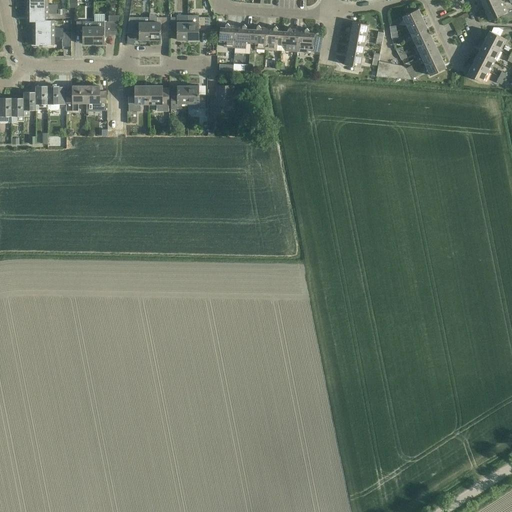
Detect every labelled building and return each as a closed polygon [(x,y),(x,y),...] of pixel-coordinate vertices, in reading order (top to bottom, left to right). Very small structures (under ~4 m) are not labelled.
[(26,0),(27,9),(56,9),(56,4),(47,4),(47,0),(26,0)] [(481,0),(485,9),(502,2),(500,0),(481,0)] [(502,2),(485,9),(491,20),(507,13),(502,2)] [(27,20),(54,20),(48,20),(48,13),(56,13),(56,9),(27,9),(27,20)] [(409,27),(425,20),(420,10),(405,17),(409,27)] [(127,33),(138,33),(138,39),(149,39),(149,14),(149,22),(143,22),(143,17),(129,17),(127,33)] [(156,15),(149,14),(149,39),(160,39),(160,30),(166,30),(166,17),(156,17),(156,15)] [(209,17),(198,17),(198,15),(187,15),(187,22),(187,39),(198,39),(198,30),(204,30),(209,30),(209,17)] [(176,39),(187,39),(187,22),(181,22),(181,17),(170,17),(170,30),(176,30),(176,39)] [(33,32),(63,32),(63,28),(54,28),(54,20),(27,20),(27,21),(33,21),(33,32)] [(409,27),(414,37),(430,30),(425,20),(409,27)] [(82,44),(93,44),(93,26),(86,26),(86,21),(76,21),(76,34),(82,34),(82,44)] [(117,21),(100,21),(93,21),(93,26),(93,44),(104,44),(104,34),(116,34),(117,21)] [(353,22),(351,33),(367,36),(369,25),(353,22)] [(234,47),(236,26),(229,25),(227,23),(225,25),(225,27),(220,27),(219,41),(223,42),(223,46),(234,47)] [(246,43),(250,43),(251,29),(246,29),(246,26),(244,24),(242,26),(236,26),(234,47),(245,48),(246,43)] [(254,48),(265,49),(267,28),(260,27),(258,25),(256,27),(256,29),(251,29),(250,43),(254,44),(254,48)] [(281,45),(282,31),(277,31),(277,28),(275,26),(273,28),(267,28),(265,49),(276,50),(277,45),(281,45)] [(285,50),(296,51),(298,29),(292,29),(289,27),(287,29),(287,31),(282,31),(281,45),(286,46),(285,50)] [(298,29),(296,51),(308,52),(308,51),(312,51),(313,33),(308,33),(309,30),(307,28),(304,30),(298,29)] [(418,46),(434,39),(430,30),(414,37),(418,46)] [(484,42),(500,51),(506,40),(490,31),(484,42)] [(63,32),(33,32),(33,44),(54,44),(54,36),(62,36),(62,45),(70,45),(70,32),(63,32)] [(351,33),(349,44),(365,46),(367,36),(351,33)] [(418,46),(422,56),(438,49),(434,39),(418,46)] [(500,51),(484,42),(479,53),(495,62),(500,51)] [(349,44),(347,54),(363,57),(365,46),(349,44)] [(395,49),(398,54),(404,51),(401,46),(395,49)] [(422,56),(427,66),(443,58),(438,49),(422,56)] [(404,51),(398,54),(401,60),(406,57),(404,51)] [(473,64),(489,72),(495,62),(479,53),(473,64)] [(363,57),(347,54),(346,65),(361,68),(363,57)] [(443,58),(427,66),(431,76),(448,69),(443,58)] [(407,68),(406,68),(403,66),(380,61),(379,66),(377,77),(413,79),(412,78),(409,73),(407,68)] [(489,72),(473,64),(468,75),(484,83),(489,72)] [(35,91),(23,91),(23,121),(23,115),(29,115),(29,109),(35,109),(35,85),(35,91)] [(35,85),(35,109),(41,109),(41,103),(47,103),(47,85),(35,85)] [(59,85),(47,85),(47,103),(48,103),(48,108),(49,110),(57,109),(59,108),(59,103),(66,103),(66,91),(66,86),(59,86),(59,85)] [(72,91),(66,91),(66,103),(66,110),(78,110),(78,102),(86,102),(86,85),(72,85),(72,91)] [(99,85),(86,85),(86,102),(93,102),(93,110),(106,110),(105,91),(99,91),(99,85)] [(148,103),(148,85),(135,85),(135,88),(128,88),(128,111),(139,111),(139,103),(148,103)] [(148,85),(148,103),(156,103),(156,111),(168,111),(168,88),(162,88),(162,85),(148,85)] [(181,103),(188,103),(188,85),(176,85),(177,95),(170,95),(170,108),(181,108),(181,103)] [(199,85),(188,85),(188,103),(194,103),(194,108),(205,108),(205,95),(199,95),(199,85)] [(241,91),(233,91),(233,86),(216,85),(216,98),(210,98),(210,112),(220,112),(220,105),(233,105),(233,98),(241,98),(241,91)] [(23,121),(23,91),(23,97),(11,97),(11,122),(17,122),(17,121),(23,121)] [(0,121),(11,122),(11,97),(0,97),(0,121)]
